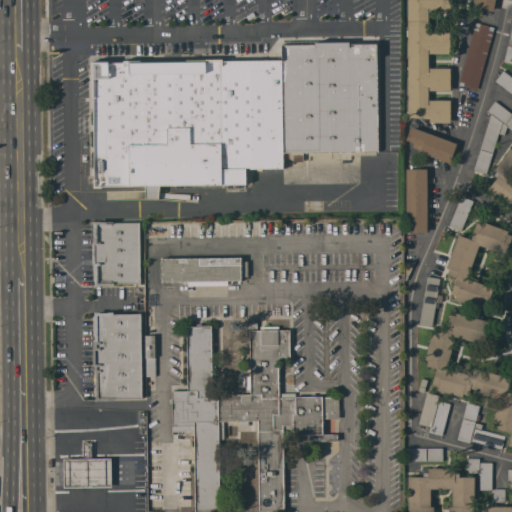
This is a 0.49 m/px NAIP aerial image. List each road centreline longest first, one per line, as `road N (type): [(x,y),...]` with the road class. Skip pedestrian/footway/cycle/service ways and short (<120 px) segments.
road 1 (primary): [(17,52),(19,275)]
road 2 (primary): [(19,275),(22,437)]
